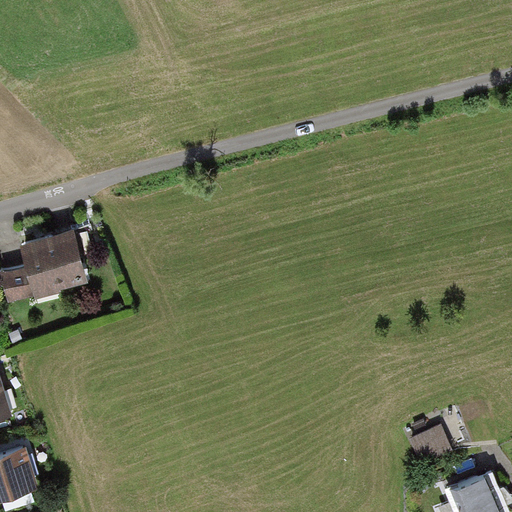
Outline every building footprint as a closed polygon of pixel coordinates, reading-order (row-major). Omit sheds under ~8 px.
[(77,230),(74,221),(20,236),(27,260),(0,267),(0,270),(8,300),(34,292),(34,296),(62,288),(61,286),(91,278),(84,252),(87,251),(81,229),(77,230)] [(0,369),(0,413),(12,409),(0,369)] [(442,420),(410,434),(420,458),(452,445),(442,420)] [(28,484),(39,481),(26,440),(0,447),(0,493),(3,492),(28,484)] [(500,482),(492,464),(444,484),(450,498),(455,511),(511,511),(507,500),(500,482)] [(500,482),(507,500),(511,498),(511,491),(504,480),(500,482)] [(34,501),(28,484),(3,492),(9,510),(34,501)] [(439,503),(442,511),(455,511),(450,498),(439,503)]
